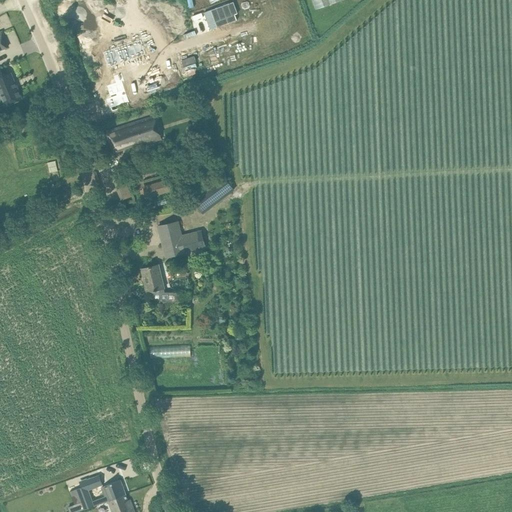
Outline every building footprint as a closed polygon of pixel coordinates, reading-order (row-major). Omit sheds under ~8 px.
[(199,0),(204,0),(206,1),(206,0),(180,0),(195,8),(199,0)] [(311,0),(315,8),(335,0),(311,0)] [(211,71),(212,58),(228,54),(227,54),(255,46),(273,47),(273,43),(283,43),(295,40),(285,3),(261,10),(243,9),(243,15),(240,15),(227,19),(209,18),(190,23),(190,27),(188,27),(176,30),(176,34),(171,35),(183,79),(211,71)] [(141,39),(102,53),(107,68),(146,54),(141,39)] [(0,93),(5,106),(21,99),(10,73),(2,77),(0,70),(0,93)] [(111,97),(106,99),(109,109),(129,102),(122,81),(124,81),(121,73),(114,76),(116,83),(107,86),(111,97)] [(162,114),(116,128),(106,131),(114,153),(150,141),(150,143),(169,136),(162,114)] [(50,172),(58,171),(55,161),(47,163),(50,172)] [(171,180),(140,190),(143,199),(174,189),(171,180)] [(227,182),(195,206),(201,213),(233,189),(227,182)] [(181,235),(178,221),(158,226),(166,257),(190,251),(191,258),(204,255),(203,249),(206,249),(202,230),(181,235)] [(57,247),(45,253),(42,247),(19,258),(23,267),(34,262),(40,273),(64,262),(57,247)] [(164,291),(158,265),(141,269),(147,292),(153,291),(153,302),(182,303),(182,291),(164,291)] [(71,332),(78,329),(70,314),(72,313),(69,307),(67,308),(63,299),(49,306),(43,295),(42,295),(43,296),(36,300),(36,299),(35,299),(44,316),(51,312),(59,327),(55,329),(56,330),(47,334),(52,344),(72,333),(71,332)] [(190,356),(190,347),(150,348),(150,357),(190,356)] [(202,383),(212,382),(212,374),(202,374),(202,383)] [(98,478),(88,481),(91,489),(100,485),(98,478)] [(127,500),(120,480),(102,487),(109,507),(127,500)] [(134,511),(129,499),(127,500),(109,507),(110,511),(134,511)]
